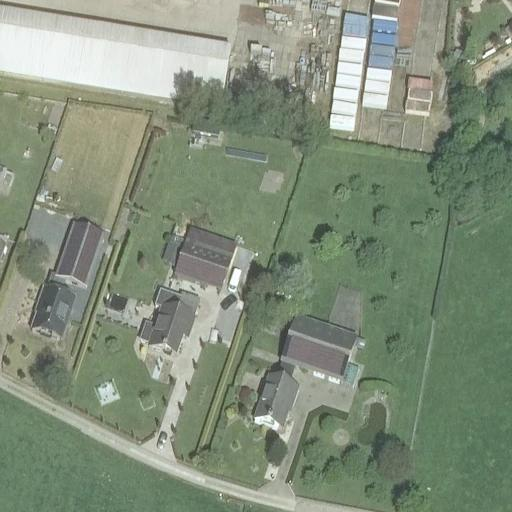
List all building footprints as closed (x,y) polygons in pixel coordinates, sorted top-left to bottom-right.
[(372,27),(398,29),(400,10),(373,8),(372,27)] [(0,77),(222,105),(230,44),(0,15),(0,77)] [(390,77),(394,47),(369,44),(365,73),(390,77)] [(453,59),(450,66),(461,72),(465,65),(453,59)] [(345,125),(345,116),(353,116),(354,104),(344,103),(345,89),(333,88),(331,124),(345,125)] [(401,109),(399,132),(428,134),(430,112),(401,109)] [(81,117),(72,114),(70,121),(79,123),(81,117)] [(194,123),(192,135),(218,139),(220,127),(194,123)] [(104,236),(73,226),(56,279),(66,282),(86,289),(104,236)] [(163,263),(174,265),(178,246),(167,244),(163,263)] [(184,246),(173,278),(220,294),(231,262),(184,246)] [(38,314),(32,332),(61,341),(75,300),(61,295),(66,282),(56,279),(49,277),(44,289),(39,305),(42,306),(39,315),(38,314)] [(146,325),(140,342),(147,344),(150,345),(149,349),(175,358),(185,329),(190,331),(194,320),(193,320),(197,309),(198,305),(196,301),(182,296),(181,300),(159,292),(154,308),(162,311),(156,329),(146,325)] [(296,319),(281,364),(341,384),(347,367),(353,349),(356,340),(357,339),(296,319)] [(298,389),(290,386),(293,375),(280,371),(276,382),(269,379),(255,421),(282,430),(290,405),(292,406),(298,389)]
